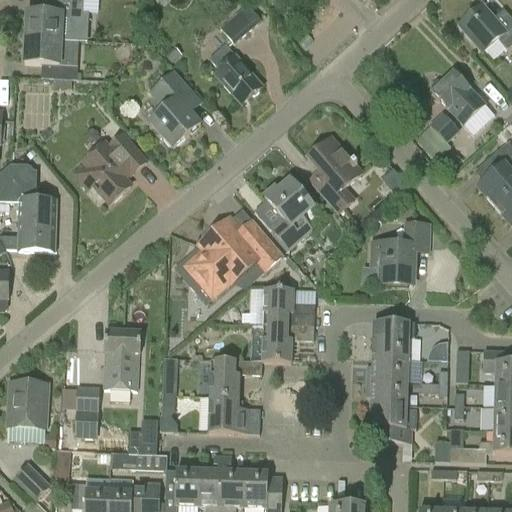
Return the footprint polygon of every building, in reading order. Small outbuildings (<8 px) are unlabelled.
[(52,0),(52,17),(44,17),(26,16),(25,42),(78,45),(87,45),(89,17),(82,17),(83,0),(52,0)] [(234,47),(261,24),(247,7),(219,31),(234,47)] [(511,22),(503,13),(492,22),(482,10),(461,29),(484,56),(498,43),(507,53),(511,49),(511,22)] [(76,84),(78,45),(25,42),(24,68),(41,68),(40,82),(76,84)] [(263,91),(235,59),(225,48),(209,63),(218,73),(214,77),(242,109),(263,91)] [(148,97),(163,115),(150,127),(173,154),(201,130),(190,117),(202,107),(174,74),(148,97)] [(455,76),(444,86),(442,84),(438,84),(432,90),(432,93),(434,96),(433,97),(465,129),(486,108),(470,92),(455,76)] [(442,118),(430,129),(415,143),(436,165),(450,151),(446,147),(459,135),(442,118)] [(123,136),(106,150),(104,148),(83,166),(85,168),(75,178),(88,193),(93,188),(110,208),(131,189),(126,184),(131,179),(133,180),(148,165),(123,136)] [(356,204),(345,191),(362,177),(332,142),(307,163),(318,176),(308,184),(338,219),(356,204)] [(487,164),(497,175),(478,191),(495,210),(511,195),(511,175),(511,174),(511,151),(507,146),(487,164)] [(0,206),(19,207),(18,241),(0,240),(0,241),(6,254),(17,254),(17,256),(53,257),(55,205),(36,204),(37,175),(33,175),(28,169),(10,169),(0,178),(0,206)] [(393,194),(405,186),(397,174),(385,182),(393,194)] [(264,201),(281,220),(268,231),(289,255),(314,233),(300,217),(311,208),(290,183),(277,194),(275,191),(264,201)] [(511,229),(511,195),(495,210),(511,229)] [(252,223),(240,234),(231,224),(207,244),(217,255),(191,277),(212,301),(253,265),(264,277),(284,260),(252,223)] [(403,226),(402,249),(371,248),(370,271),(381,272),(380,288),(411,289),(413,256),(430,257),(431,227),(403,226)] [(0,274),(0,316),(4,317),(8,313),(8,275),(0,274)] [(293,294),(264,293),(250,292),(248,330),(314,332),(315,294),(293,294)] [(408,365),(408,342),(415,342),(415,327),(373,325),(372,363),(408,365)] [(247,365),(239,365),(239,366),(262,367),(291,368),(291,344),(314,345),(314,332),(248,330),(247,365)] [(105,335),(104,357),(102,394),(114,394),(114,405),(132,406),(133,395),(138,395),(141,337),(105,335)] [(456,355),(456,367),(468,368),(469,355),(456,355)] [(511,366),(508,367),(509,357),(485,356),(484,372),(496,372),(496,389),(511,389),(511,366)] [(163,433),(177,433),(178,361),(164,360),(163,433)] [(372,363),(371,386),(407,387),(408,365),(372,363)] [(238,402),(239,379),(261,380),(261,378),(262,367),(239,366),(210,366),(209,401),(238,402)] [(438,375),(438,388),(447,388),(447,376),(438,375)] [(371,386),(370,409),(406,410),(407,387),(371,386)] [(10,387),(7,430),(43,433),(46,390),(10,387)] [(447,401),(447,388),(438,388),(421,388),(421,398),(438,398),(438,401),(447,401)] [(511,389),(496,389),(495,412),(511,412),(511,389)] [(99,392),(76,391),(74,437),(59,436),(58,452),(70,453),(70,455),(111,457),(112,442),(97,441),(99,392)] [(455,398),(454,411),(463,411),(464,398),(455,398)] [(207,437),(237,438),(259,439),(260,426),(260,413),(242,412),(243,405),(238,405),(238,402),(209,401),(207,437)] [(416,414),(406,413),(406,410),(370,409),(370,423),(365,423),(364,447),(372,447),(403,448),(412,449),(412,434),(416,434),(416,414)] [(463,423),(463,411),(454,411),(454,423),(463,423)] [(511,412),(495,412),(494,434),(511,434),(511,412)] [(113,456),(114,473),(168,472),(167,456),(159,456),(159,422),(142,423),(143,434),(129,435),(130,455),(113,456)] [(511,434),(494,434),(494,446),(478,446),(478,453),(449,451),(448,466),(486,468),(486,458),(493,458),(511,458),(511,434)] [(70,456),(57,455),(55,484),(68,485),(70,456)] [(197,511),(203,511),(219,511),(222,460),(214,459),(213,471),(216,471),(216,476),(198,475),(197,511)] [(242,511),(244,477),(226,476),(226,471),(230,471),(231,460),(222,460),(219,511),(242,511)] [(33,501),(36,504),(48,491),(27,470),(14,483),(33,501)] [(431,483),(444,484),(444,475),(431,474),(431,483)] [(197,511),(198,475),(176,475),(175,490),(165,490),(164,511),(177,511),(178,511),(197,511)] [(457,475),(444,475),(444,484),(456,484),(457,475)] [(476,485),(489,485),(490,476),(476,475),(476,485)] [(511,482),(511,476),(490,476),(489,485),(511,486),(511,482)] [(242,511),(281,511),(283,481),(268,480),(268,478),(244,477),(242,511)] [(70,511),(108,511),(110,496),(110,483),(86,482),(86,489),(71,488),(70,511)] [(132,497),(110,496),(108,511),(159,511),(160,487),(146,486),(146,490),(132,489),(132,497)]
